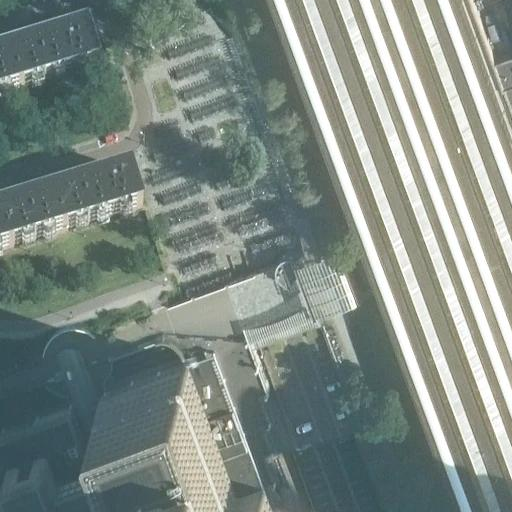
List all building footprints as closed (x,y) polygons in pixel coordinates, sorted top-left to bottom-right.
[(511,511),(511,136),(462,0),(272,0),(459,511),(511,511)] [(0,99),(103,72),(92,30),(0,53),(0,99)] [(184,314),(164,322),(165,324),(168,323),(171,332),(184,370),(187,370),(190,370),(192,371),(193,373),(206,368),(217,364),(265,494),(267,495),(268,495),(269,496),(269,498),(270,499),(278,497),(268,470),(276,467),(265,440),(274,437),(264,411),(272,407),(251,354),(327,325),(335,322),(362,313),(361,309),(394,296),(468,269),(488,262),(507,255),(511,253),(511,66),(495,73),(496,75),(498,79),(499,83),(501,88),(506,101),(509,110),(511,118),(511,193),(469,209),(449,217),(412,230),(403,234),(375,244),(357,250),(339,257),(317,265),(310,268),(299,272),(298,271),(297,271),(296,270),(295,270),(294,269),(293,269),(292,269),(291,269),(290,269),(289,268),(288,268),(288,269),(287,269),(285,269),(284,270),(282,270),(281,271),(280,272),(279,272),(279,273),(278,274),(278,275),(277,275),(277,276),(277,277),(276,277),(276,279),(276,280),(276,281),(243,293),(230,297),(184,314)] [(0,251),(147,217),(137,175),(0,207),(0,251)] [(274,511),(270,499),(269,498),(269,496),(268,495),(267,495),(265,494),(217,364),(206,368),(193,373),(192,371),(190,370),(187,370),(184,370),(104,400),(102,402),(102,404),(121,455),(119,456),(84,363),(80,353),(77,350),(74,349),(70,349),(66,351),(63,353),(61,356),(60,360),(64,370),(97,463),(95,464),(77,414),(75,412),(71,412),(0,438),(0,511),(274,511)]
